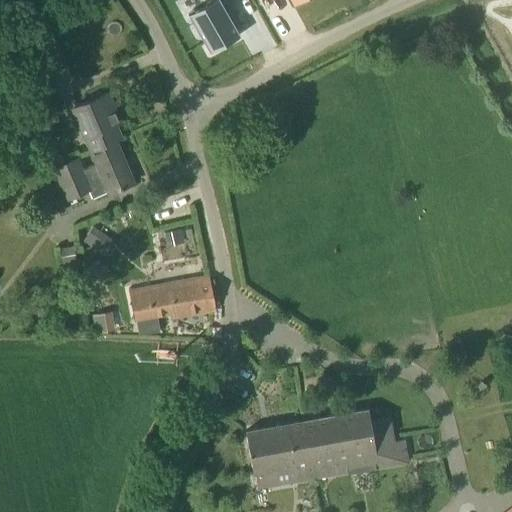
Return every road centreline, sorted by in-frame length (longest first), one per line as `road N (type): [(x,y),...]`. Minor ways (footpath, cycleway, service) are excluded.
road 1 (unclassified): [(154,511),(225,350),(223,268),(188,117)]
road 2 (unclassified): [(188,117),(411,0)]
road 3 (unclassified): [(188,117),(135,0)]
